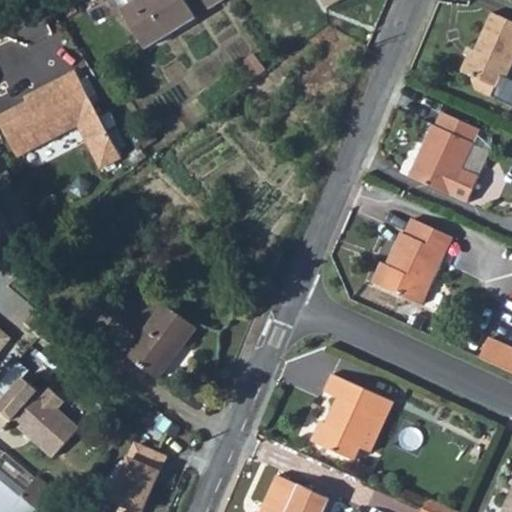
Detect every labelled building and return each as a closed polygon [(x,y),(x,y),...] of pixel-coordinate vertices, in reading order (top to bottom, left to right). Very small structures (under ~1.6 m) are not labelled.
[(175,0),(136,0),(115,15),(138,53),(188,19),(175,0)] [(195,0),(175,0),(188,19),(202,10),(195,0)] [(195,0),(202,10),(217,0),(195,0)] [(461,65),(473,70),(472,73),(476,84),(493,91),(502,71),(507,73),(511,61),(511,15),(492,7),(476,44),(471,42),(461,65)] [(34,105),(10,122),(35,159),(86,123),(102,112),(74,71),(55,84),(58,88),(34,105)] [(32,101),(34,105),(58,88),(55,84),(32,101)] [(410,169),(468,195),(481,167),(463,160),(480,121),(443,104),(436,118),(434,117),(410,169)] [(86,123),(99,142),(116,131),(102,112),(86,123)] [(116,131),(99,142),(97,144),(111,165),(130,152),(116,131)] [(0,199),(0,234),(25,213),(10,193),(0,199)] [(377,276),(425,299),(456,230),(415,212),(408,227),(404,226),(390,257),(386,256),(377,276)] [(138,345),(171,372),(210,323),(177,297),(173,302),(152,284),(129,310),(151,329),(138,345)] [(487,350),(495,353),(503,335),(495,331),(487,350)] [(11,342),(0,333),(0,337),(9,345),(11,342)] [(495,353),(511,360),(511,338),(503,335),(495,353)] [(0,356),(9,345),(0,337),(0,356)] [(93,357),(74,341),(56,363),(75,379),(93,357)] [(320,435),(362,453),(368,440),(377,444),(399,394),(337,367),(328,386),(343,393),(332,416),(329,414),(320,435)] [(36,398),(16,382),(0,403),(0,423),(7,429),(9,427),(53,459),(75,429),(53,412),(59,403),(42,390),(36,398)] [(121,511),(141,511),(169,455),(141,442),(133,459),(127,457),(102,481),(115,494),(127,499),(121,511)] [(329,511),(338,492),(287,469),(267,511),(329,511)] [(41,511),(53,511),(65,498),(32,473),(20,489),(0,474),(0,511),(1,511),(33,511),(37,508),(41,511)] [(86,497),(116,511),(121,511),(127,499),(115,494),(102,481),(86,497)] [(378,511),(413,511),(418,503),(376,487),(368,508),(378,511)] [(511,511),(511,489),(501,511),(511,511)] [(433,502),(456,511),(467,511),(470,507),(437,492),(433,502)] [(456,511),(433,502),(430,500),(424,511),(456,511)]
